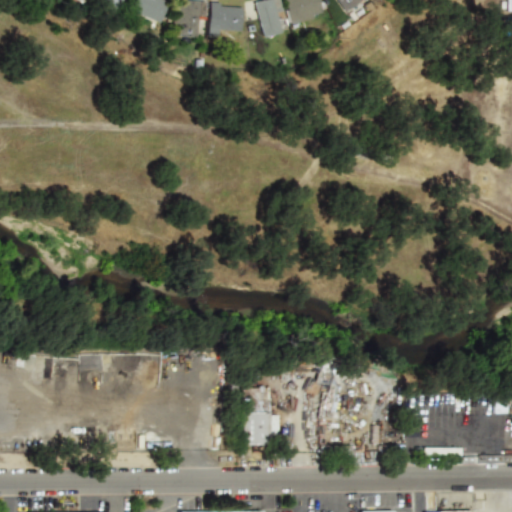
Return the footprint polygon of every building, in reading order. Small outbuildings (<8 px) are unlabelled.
[(124,0),(99,0),(119,11),(124,0)] [(166,0),(131,0),(127,10),(157,22),(166,0)] [(202,1),(193,0),(174,0),(171,34),(199,37),(202,1)] [(254,0),(250,1),(258,36),(283,31),(276,0),(254,0)] [(317,16),(313,0),(280,0),(285,23),(317,16)] [(330,0),(338,11),(354,1),(353,0),(330,0)] [(239,2),(206,2),(206,37),(215,37),(215,28),(238,29),(239,2)]
